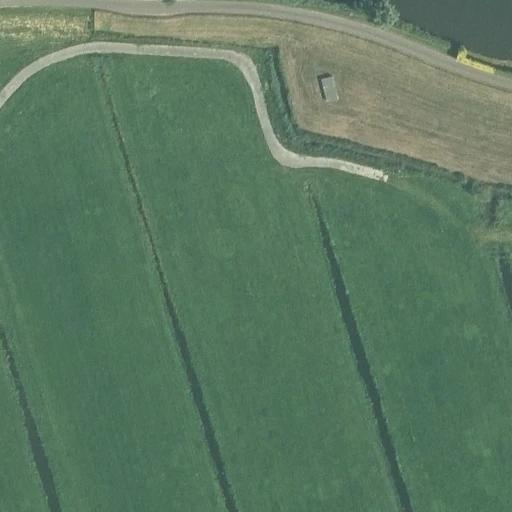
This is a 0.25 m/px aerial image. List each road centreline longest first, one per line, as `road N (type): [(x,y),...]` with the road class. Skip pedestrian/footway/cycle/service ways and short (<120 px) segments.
road 1 (track): [(0,103),(43,61),(79,48),(211,53),(251,71),(271,142),(285,157),(342,164),(405,185),(475,233),(511,238)]
road 2 (unclassified): [(511,83),(288,11),(9,0)]
